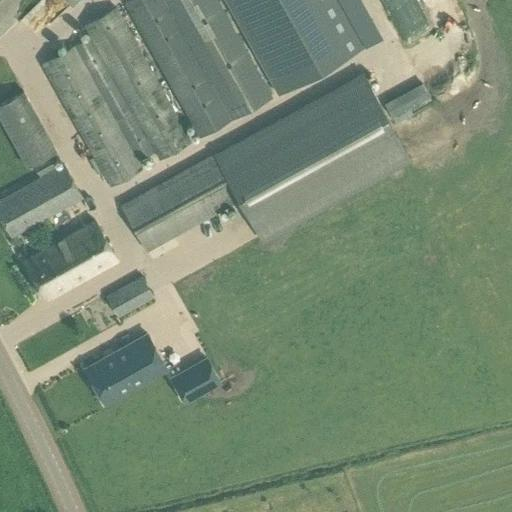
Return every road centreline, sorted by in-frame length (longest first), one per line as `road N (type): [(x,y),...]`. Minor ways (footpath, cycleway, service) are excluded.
road 1 (unknown): [(139,262),(3,12)]
road 2 (unknown): [(12,388),(152,326),(157,301),(139,262)]
road 3 (tertiary): [(73,511),(0,363)]
road 4 (unknown): [(0,321),(139,262)]
